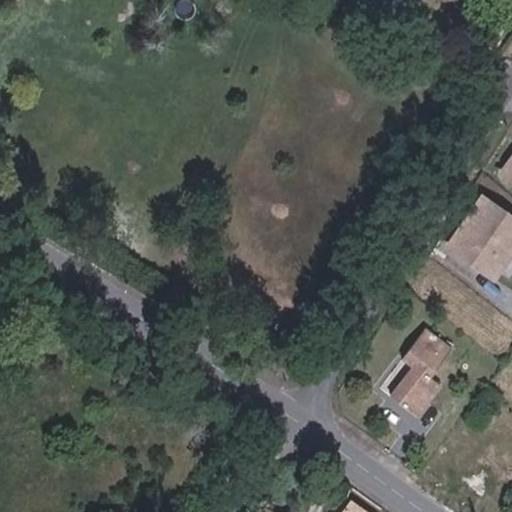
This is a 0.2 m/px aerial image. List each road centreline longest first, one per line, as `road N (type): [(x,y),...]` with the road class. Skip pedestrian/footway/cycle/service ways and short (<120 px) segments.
road 1 (unclassified): [(301,417),(511,93)]
road 2 (secondary): [(0,229),(301,417)]
road 3 (secondary): [(301,417),(429,511)]
